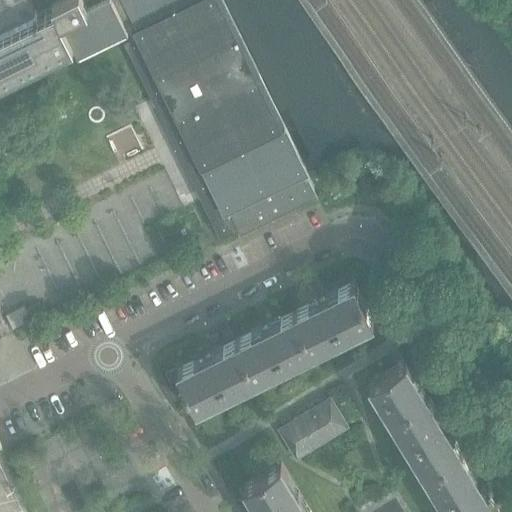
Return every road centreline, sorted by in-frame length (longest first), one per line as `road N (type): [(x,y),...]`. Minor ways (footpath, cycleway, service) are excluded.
road 1 (residential): [(106,347),(351,229),(368,230),(385,238),(511,447)]
road 2 (residential): [(106,347),(207,511)]
